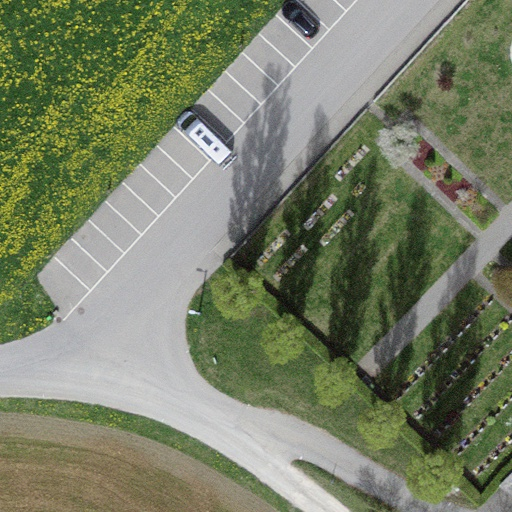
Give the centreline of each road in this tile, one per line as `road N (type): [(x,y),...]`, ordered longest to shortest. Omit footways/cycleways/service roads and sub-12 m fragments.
road 1 (unclassified): [(417,0),(170,265),(76,380)]
road 2 (residential): [(434,511),(314,444),(211,433)]
road 3 (residential): [(76,380),(211,433)]
road 4 (residential): [(211,433),(319,511)]
